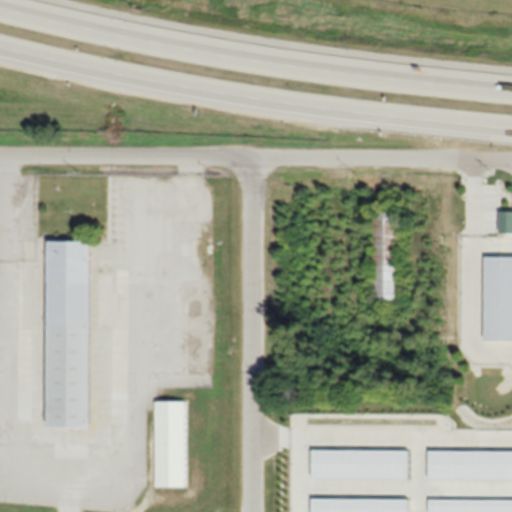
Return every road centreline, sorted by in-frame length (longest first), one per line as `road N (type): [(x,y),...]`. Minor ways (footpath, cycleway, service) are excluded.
road 1 (trunk): [(511,89),(290,65),(0,7)]
road 2 (trunk): [(0,46),(286,102),(511,126)]
road 3 (residential): [(0,155),(511,163)]
road 4 (residential): [(250,511),(250,163)]
